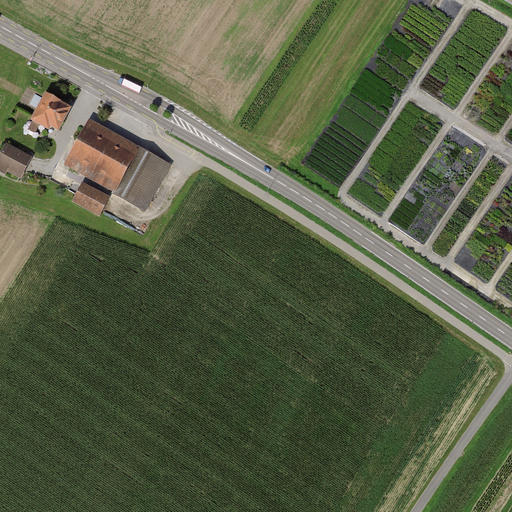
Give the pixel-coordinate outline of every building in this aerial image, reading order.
[(72,110),(45,97),(32,124),(59,137),(72,110)] [(141,151),(89,125),(67,168),(119,194),(141,151)] [(34,160),(6,147),(0,158),(0,171),(20,182),(34,160)] [(172,167),(141,151),(119,194),(151,210),(172,167)] [(111,199),(84,185),(74,204),(101,218),(111,199)]
